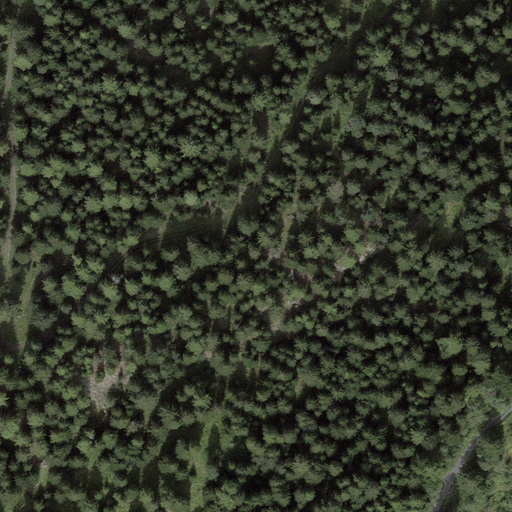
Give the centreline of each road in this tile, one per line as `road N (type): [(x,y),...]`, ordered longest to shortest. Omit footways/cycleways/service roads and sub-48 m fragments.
road 1 (track): [(25,0),(13,55),(13,299),(20,332),(110,270),(142,230),(224,221),(247,204),(323,70),(404,0)]
road 2 (track): [(434,511),(461,460),(511,406)]
